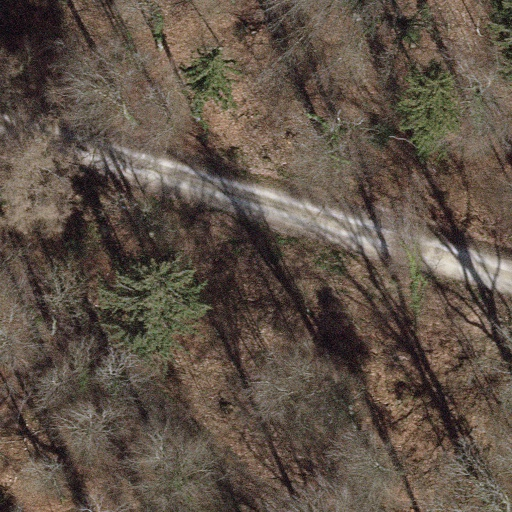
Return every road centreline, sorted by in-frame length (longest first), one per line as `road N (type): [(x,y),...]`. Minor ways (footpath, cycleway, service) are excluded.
road 1 (track): [(0,117),(511,274)]
road 2 (track): [(295,511),(24,276),(0,246)]
